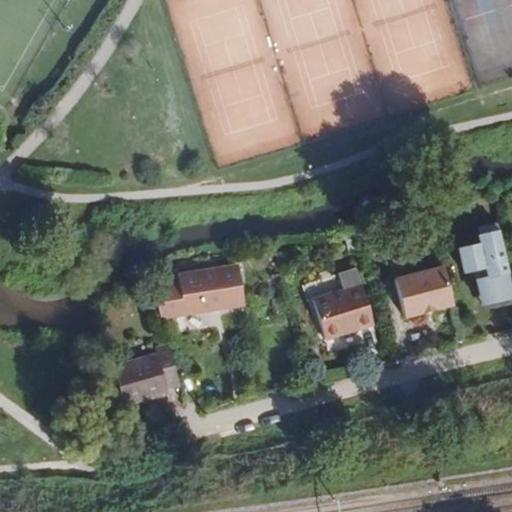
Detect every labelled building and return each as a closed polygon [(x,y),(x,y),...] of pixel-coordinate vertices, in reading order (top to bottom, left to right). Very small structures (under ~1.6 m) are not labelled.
[(426,217),(422,202),(411,206),(416,221),(426,217)] [(498,229),(496,222),(476,228),(478,234),(498,229)] [(511,299),(511,293),(498,229),(478,234),(475,235),(477,243),(457,248),(463,273),(482,268),(485,277),(475,279),(481,307),(511,299)] [(359,249),(355,238),(345,240),(348,252),(359,249)] [(442,265),(393,278),(403,318),(453,305),(442,265)] [(167,297),(155,299),(159,319),(203,312),(202,305),(241,299),(237,268),(177,278),(178,285),(165,287),(167,297)] [(337,274),(342,291),(362,285),(356,268),(337,274)] [(362,285),(342,291),(311,300),(323,340),(340,335),(373,325),(362,285)] [(165,287),(152,289),(155,299),(167,297),(165,287)] [(243,306),(241,299),(202,305),(203,312),(243,306)] [(340,335),(323,340),(329,356),(346,351),(340,335)] [(167,390),(179,386),(167,343),(153,347),(154,353),(110,366),(122,408),(168,395),(167,390)]
